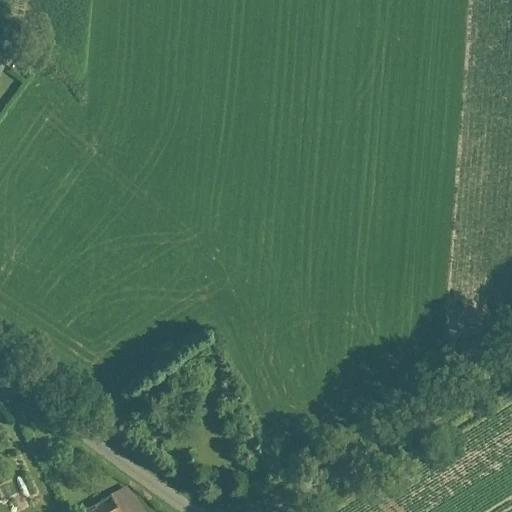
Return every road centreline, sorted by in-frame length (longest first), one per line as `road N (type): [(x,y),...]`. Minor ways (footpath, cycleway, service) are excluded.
road 1 (unclassified): [(281,511),(511,367)]
road 2 (residential): [(0,373),(188,511)]
